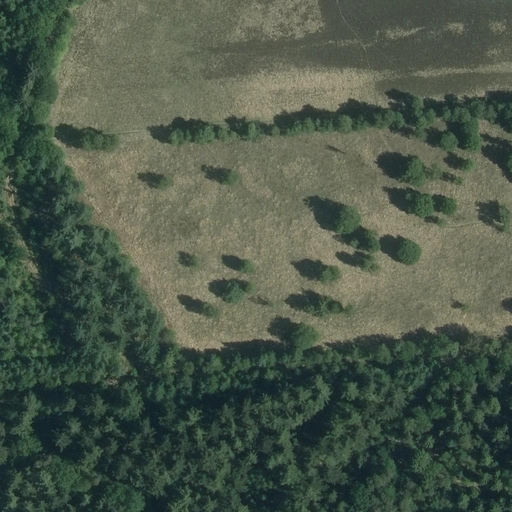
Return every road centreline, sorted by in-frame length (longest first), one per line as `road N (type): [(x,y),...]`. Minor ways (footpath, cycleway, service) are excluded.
road 1 (track): [(511,350),(149,378)]
road 2 (track): [(149,378),(30,270),(0,198),(11,140)]
road 3 (track): [(149,378),(0,389)]
road 4 (track): [(11,140),(54,0)]
